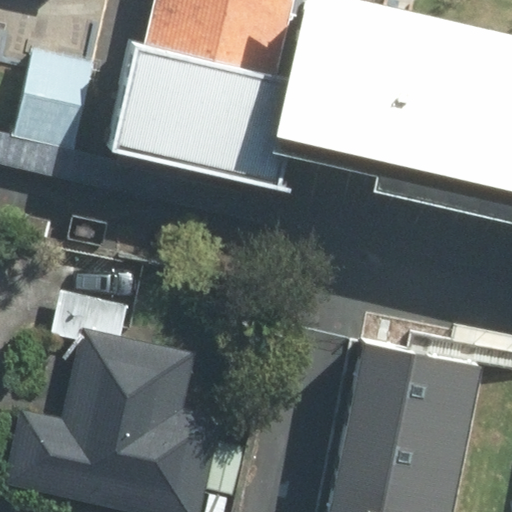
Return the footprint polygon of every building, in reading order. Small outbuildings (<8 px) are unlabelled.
[(0,0),(0,91),(14,22),(0,19),(0,0)] [(159,0),(150,45),(130,44),(109,148),(288,184),(293,159),(372,175),(369,194),(511,222),(511,20),(403,0),(159,0)] [(95,63),(36,48),(16,131),(74,145),(95,63)] [(199,410),(209,353),(78,331),(64,411),(20,404),(6,488),(143,511),(205,511),(223,414),(199,410)] [(341,348),(305,511),(423,511),(454,372),(341,348)]
